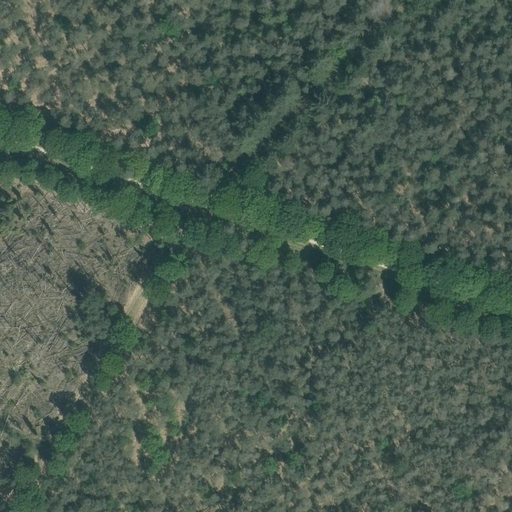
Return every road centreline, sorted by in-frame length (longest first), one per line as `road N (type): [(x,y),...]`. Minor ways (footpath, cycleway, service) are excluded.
road 1 (track): [(14,511),(206,201),(410,0)]
road 2 (track): [(0,139),(511,316)]
